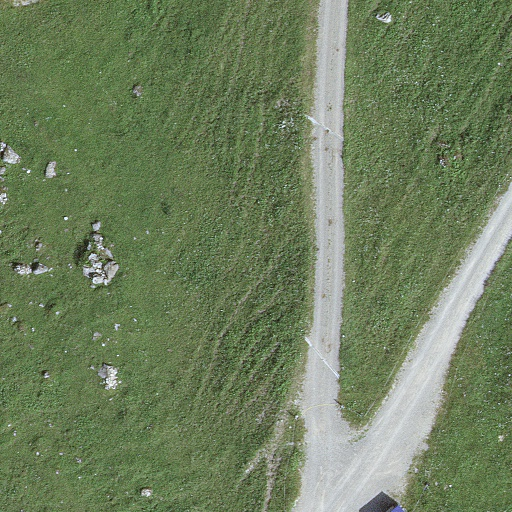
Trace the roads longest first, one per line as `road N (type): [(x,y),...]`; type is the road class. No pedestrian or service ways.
road 1 (track): [(339,496),(320,411),(336,0)]
road 2 (track): [(511,211),(389,435),(327,511)]
